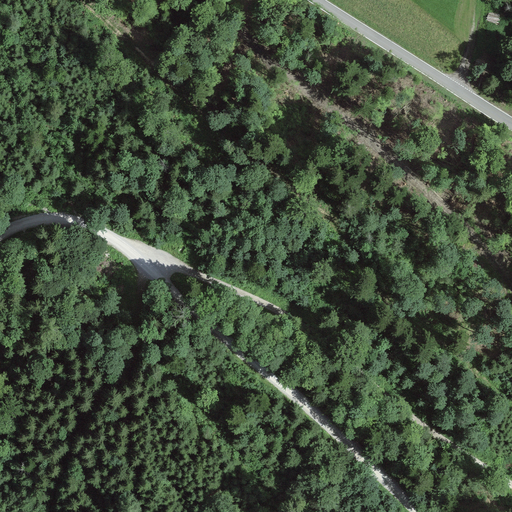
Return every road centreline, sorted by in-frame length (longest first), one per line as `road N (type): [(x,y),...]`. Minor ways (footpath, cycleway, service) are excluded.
road 1 (unclassified): [(0,235),(52,219),(108,237),(416,511)]
road 2 (track): [(126,250),(300,327),(403,413),(511,484)]
road 3 (tertiary): [(511,123),(316,0)]
